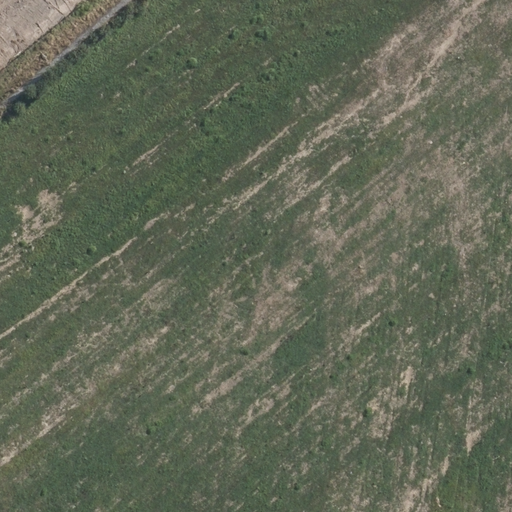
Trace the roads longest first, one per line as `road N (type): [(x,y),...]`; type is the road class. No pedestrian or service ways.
road 1 (secondary): [(0,156),(146,307),(254,397),(475,511)]
road 2 (secondary): [(346,511),(199,421),(0,247)]
